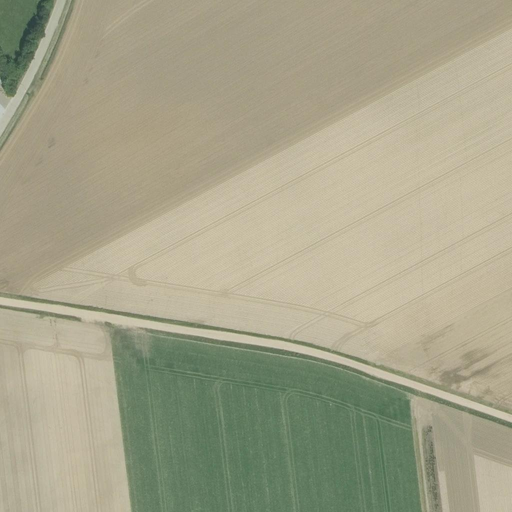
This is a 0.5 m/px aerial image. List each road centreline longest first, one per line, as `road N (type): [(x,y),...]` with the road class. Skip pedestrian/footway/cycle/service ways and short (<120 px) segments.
road 1 (track): [(0,301),(310,353),(511,420)]
road 2 (unclassified): [(0,132),(68,0)]
